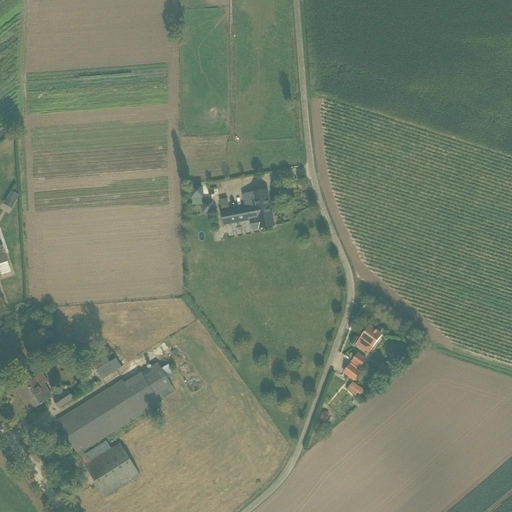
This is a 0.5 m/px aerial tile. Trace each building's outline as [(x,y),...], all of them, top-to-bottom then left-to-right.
[(274,226),(267,191),(267,188),(243,192),(246,206),(229,209),(228,199),(220,200),(222,211),(221,211),(223,223),(257,217),(259,229),(274,226)] [(10,190),(2,204),(11,209),(19,195),(10,190)] [(213,200),(202,201),(202,204),(202,212),(213,211),(213,200)] [(0,277),(1,277),(1,276),(11,272),(8,262),(8,261),(6,254),(0,255),(0,277)] [(369,353),(382,335),(370,326),(360,339),(368,345),(365,349),(369,353)] [(90,362),(102,381),(152,350),(141,332),(133,337),(135,339),(118,349),(117,346),(90,362)] [(358,354),(352,362),(360,368),(366,360),(358,354)] [(141,374),(141,373),(124,383),(123,380),(57,421),(105,499),(141,476),(120,443),(90,462),(83,451),(143,414),(143,415),(160,404),(158,400),(174,390),(158,363),(141,374)] [(391,370),(382,364),(376,372),(384,379),(391,370)] [(361,373),(350,365),(344,373),(355,381),(361,373)] [(40,386),(36,379),(18,391),(23,399),(24,398),(32,410),(52,397),(43,384),(40,386)] [(353,382),(347,389),(356,397),(362,389),(353,382)] [(54,401),(59,408),(73,399),(68,392),(54,401)]
